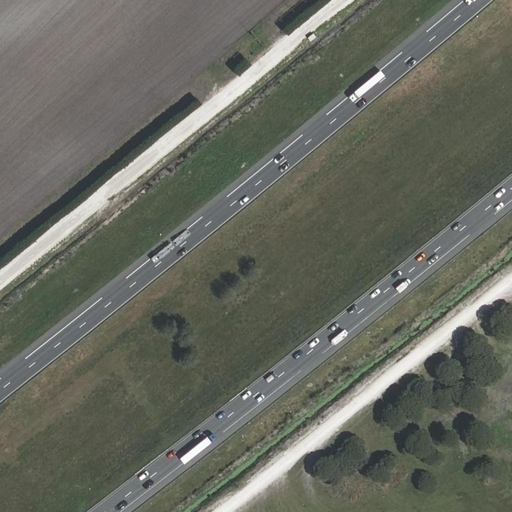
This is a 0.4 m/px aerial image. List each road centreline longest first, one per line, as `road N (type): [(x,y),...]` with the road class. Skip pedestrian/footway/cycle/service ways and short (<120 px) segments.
road 1 (motorway): [(477,0),(0,389)]
road 2 (motorway): [(105,511),(511,191)]
road 3 (track): [(345,0),(0,281)]
road 4 (track): [(217,511),(511,281)]
